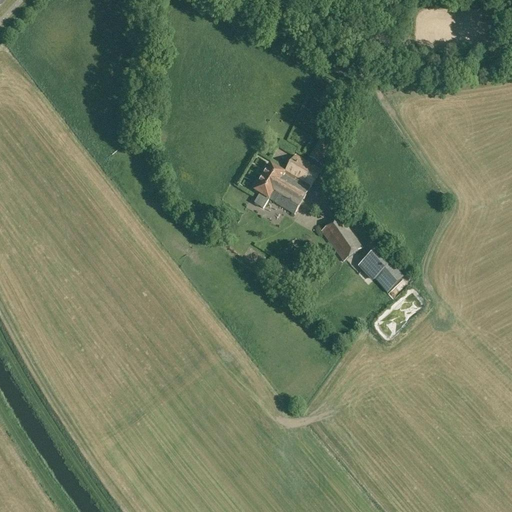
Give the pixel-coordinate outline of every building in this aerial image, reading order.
[(329,147),(319,141),(309,158),(319,164),(329,147)] [(269,200),(294,215),(302,202),(321,171),(296,156),(285,174),(270,165),(255,192),(260,195),(254,205),(263,210),(269,200)] [(363,249),(341,218),(322,232),(344,262),(363,249)] [(402,279),(377,251),(368,258),(383,272),(375,280),(387,293),(402,279)] [(383,272),(368,258),(359,267),(372,282),(383,272)] [(406,302),(400,309),(407,316),(411,321),(418,313),(406,302)] [(397,340),(409,324),(403,319),(391,336),(397,340)]
